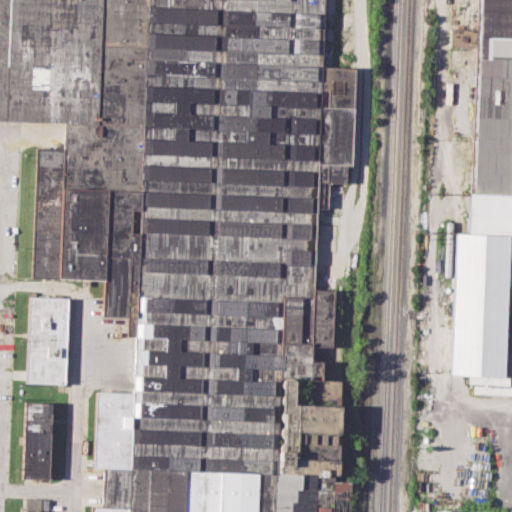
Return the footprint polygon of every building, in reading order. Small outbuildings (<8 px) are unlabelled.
[(0,0),(321,0),(319,67),(354,68),(349,186),(330,186),(329,206),(319,205),(316,283),(333,284),(330,347),(313,347),(312,379),(296,378),(295,402),(344,404),(341,478),(315,477),(314,511),(90,511),(91,507),(106,508),(107,465),(95,465),(97,392),(132,393),(135,333),(123,333),(124,315),(101,314),(103,274),(31,271),(36,149),(65,150),(66,121),(0,118),(0,0)] [(444,378),(450,230),(466,231),(475,0),(511,0),(511,285),(508,285),(504,380),(444,378)] [(28,296),(68,297),(64,383),(25,381),(28,296)] [(23,400),(51,401),(49,478),(21,477),(23,400)] [(18,511),(19,509),(25,510),(25,496),(42,497),(41,510),(49,511),(48,511),(18,511)]
